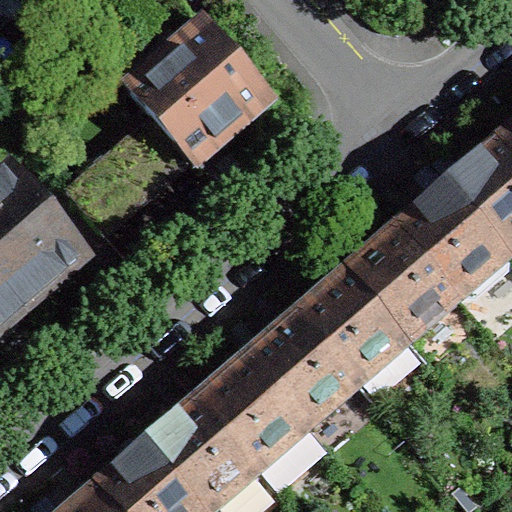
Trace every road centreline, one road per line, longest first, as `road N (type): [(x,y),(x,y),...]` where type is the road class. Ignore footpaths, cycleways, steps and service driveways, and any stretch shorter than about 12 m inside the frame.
road 1 (residential): [(395,122),(0,459)]
road 2 (residential): [(289,0),(395,122)]
road 3 (residential): [(511,21),(395,122)]
